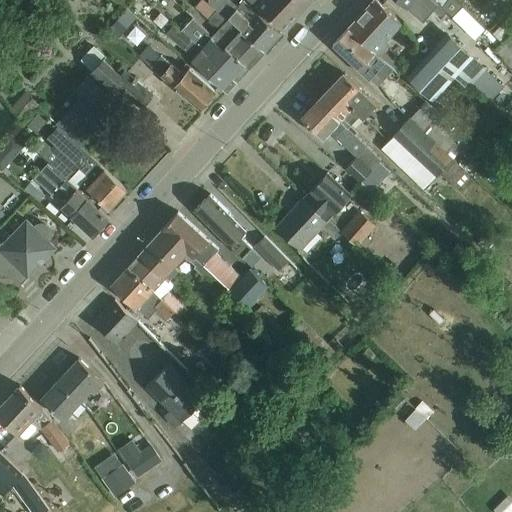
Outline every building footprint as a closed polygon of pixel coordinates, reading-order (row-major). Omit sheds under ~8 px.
[(203,0),(201,0),(195,7),(218,27),(219,28),(211,37),(210,38),(222,48),(224,46),(248,67),(263,51),(239,31),(240,30),(228,19),(226,20),(206,2),(203,0)] [(239,31),(263,51),(280,33),(252,8),(242,0),(237,7),(229,0),(208,0),(206,2),(226,20),(228,19),(240,30),(239,31)] [(248,0),(283,30),(310,0),(248,0)] [(376,0),(373,0),(348,27),(384,61),(389,65),(391,63),(400,71),(405,66),(396,56),(394,58),(386,50),(388,47),(388,44),(385,39),(401,23),(376,0)] [(398,0),(407,7),(417,16),(422,20),(431,9),(440,16),(445,10),(450,15),(460,4),(454,0),(444,0),(440,5),(434,0),(398,0)] [(463,6),(454,15),(474,36),(483,27),(463,6)] [(135,17),(126,9),(109,28),(118,36),(135,17)] [(511,18),(509,15),(492,32),(500,39),(511,27),(511,18)] [(248,67),(224,46),(222,48),(210,38),(211,37),(207,33),(208,32),(192,18),(186,24),(181,31),(201,48),(237,80),(248,67)] [(169,19),(162,27),(167,32),(165,34),(183,50),(185,48),(194,56),(191,60),(226,91),(237,80),(201,48),(181,31),(169,19)] [(127,34),(138,46),(151,33),(140,21),(127,34)] [(384,61),(348,27),(332,45),(368,78),(384,61)] [(511,32),(510,34),(493,51),(511,69),(511,32)] [(432,49),(458,72),(459,70),(471,81),(483,69),(471,58),(471,57),(446,34),(432,49)] [(158,57),(147,47),(139,56),(151,67),(152,66),(200,107),(214,91),(188,68),(183,74),(160,55),(158,57)] [(84,57),(84,63),(92,70),(90,71),(109,89),(114,83),(143,106),(153,95),(138,83),(140,81),(137,78),(135,80),(123,70),(119,75),(102,59),(105,55),(98,49),(92,49),(84,57)] [(458,72),(432,49),(408,74),(434,98),(458,72)] [(471,81),(471,82),(490,100),(502,87),(483,69),(471,81)] [(343,72),(331,84),(353,104),(351,107),(359,114),(362,117),(375,103),(343,72)] [(69,135),(79,144),(90,132),(88,131),(103,114),(102,112),(113,100),(87,76),(74,90),(81,96),(56,124),(58,125),(69,135)] [(331,84),(317,100),(354,134),(356,131),(349,124),(359,114),(351,107),(353,104),(331,84)] [(26,91),(9,110),(23,122),(39,103),(26,91)] [(381,160),(317,100),(301,117),(323,138),(329,131),(356,157),(346,167),(361,181),(381,160)] [(425,100),(408,118),(469,175),(476,167),(462,153),(471,143),(425,100)] [(469,175),(408,118),(380,149),(423,190),(439,173),(456,188),(469,175)] [(58,125),(48,136),(58,146),(59,145),(69,135),(58,125)] [(79,144),(69,135),(59,145),(81,166),(84,163),(92,171),(95,169),(81,184),(108,208),(125,189),(90,156),(91,155),(79,144)] [(13,136),(2,149),(13,159),(24,146),(13,136)] [(45,142),(36,152),(45,160),(54,150),(45,142)] [(75,172),(60,158),(61,157),(54,150),(45,160),(52,167),(67,180),(75,172)] [(0,156),(0,170),(2,172),(9,164),(0,156)] [(60,205),(93,235),(108,218),(48,164),(35,178),(52,193),(51,194),(61,204),(60,205)] [(327,174),(304,199),(306,201),(325,219),(348,194),(327,174)] [(210,194),(194,210),(242,258),(250,250),(251,249),(252,248),(240,236),(246,230),(232,217),(231,215),(210,194)] [(306,201),(304,199),(277,227),(299,247),(325,219),(306,201)] [(356,246),(375,224),(361,211),(341,232),(356,246)] [(159,233),(139,254),(147,261),(168,281),(178,270),(173,266),(183,255),(189,262),(189,261),(193,258),(198,263),(213,277),(248,309),(268,288),(249,269),(240,278),(214,254),(218,249),(178,212),(159,233)] [(6,241),(6,242),(1,242),(0,242),(0,275),(4,276),(8,277),(13,278),(16,281),(22,287),(23,286),(20,283),(55,247),(48,240),(50,237),(50,233),(50,229),(47,225),(44,223),(40,223),(36,223),(32,226),(25,219),(5,240),(6,241)] [(289,259),(265,235),(255,245),(279,269),(289,259)] [(486,235),(478,242),(487,250),(494,243),(486,235)] [(459,245),(449,255),(456,262),(466,252),(459,245)] [(139,254),(128,266),(144,281),(157,295),(174,312),(179,317),(186,309),(168,292),(173,286),(168,281),(147,261),(139,254)] [(198,263),(193,269),(208,282),(213,277),(198,263)] [(128,266),(111,284),(135,308),(136,306),(148,317),(155,310),(165,320),(166,320),(174,312),(157,295),(144,281),(128,266)] [(493,299),(487,292),(478,299),(485,306),(493,299)] [(138,320),(115,298),(94,320),(117,342),(138,320)] [(312,373),(334,351),(300,317),(278,339),(312,373)] [(59,380),(81,400),(91,389),(95,392),(105,381),(80,357),(59,380)] [(169,409),(164,414),(176,426),(183,418),(192,427),(211,407),(202,399),(204,397),(169,362),(146,385),(169,409)] [(59,380),(42,397),(64,418),(81,400),(59,380)] [(42,404),(20,384),(0,405),(0,415),(18,432),(19,432),(24,436),(29,437),(36,429),(35,424),(40,429),(42,426),(59,449),(69,441),(42,404)] [(423,401),(417,407),(420,411),(427,418),(433,412),(423,401)] [(417,407),(411,413),(421,424),(427,418),(420,411),(417,407)] [(132,440),(118,449),(137,477),(151,468),(141,452),(132,440)] [(52,511),(23,471),(0,448),(0,488),(3,491),(12,481),(34,511),(52,511)] [(125,461),(103,477),(115,494),(137,479),(125,461)] [(511,490),(495,505),(501,511),(511,511),(511,490)]
